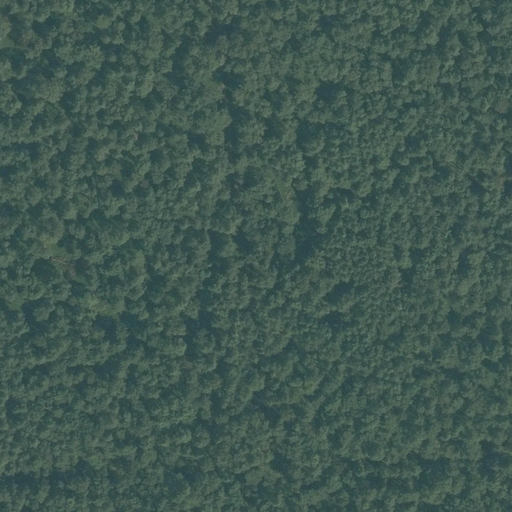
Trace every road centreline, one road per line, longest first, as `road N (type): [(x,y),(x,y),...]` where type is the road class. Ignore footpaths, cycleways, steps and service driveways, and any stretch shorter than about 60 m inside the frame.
road 1 (track): [(208,0),(275,457),(511,446)]
road 2 (track): [(0,470),(275,457)]
